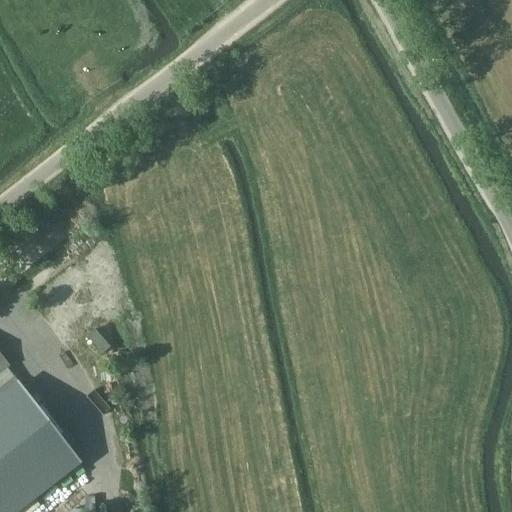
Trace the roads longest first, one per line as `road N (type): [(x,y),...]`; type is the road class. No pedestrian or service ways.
road 1 (unclassified): [(0,210),(270,0)]
road 2 (track): [(385,274),(308,127),(274,93),(206,49)]
road 3 (unclassified): [(511,242),(381,0)]
